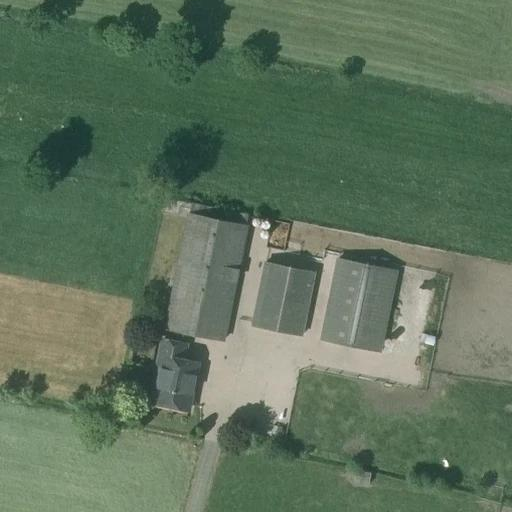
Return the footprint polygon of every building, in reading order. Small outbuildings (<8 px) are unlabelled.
[(190,204),(164,328),(224,340),(247,227),(245,226),(247,215),(190,204)] [(335,257),(318,338),(380,351),(397,270),(335,257)] [(265,263),(253,325),(298,335),(311,272),(265,263)] [(144,314),(140,332),(157,336),(161,317),(144,314)] [(161,364),(153,403),(188,410),(198,363),(183,360),(186,344),(162,339),(157,364),(161,364)] [(354,484),(368,486),(370,476),(355,474),(354,484)]
